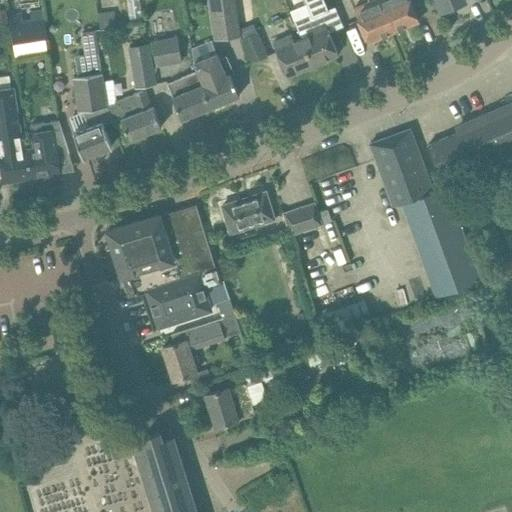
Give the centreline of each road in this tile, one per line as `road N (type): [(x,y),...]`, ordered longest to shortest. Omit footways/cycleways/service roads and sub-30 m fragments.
road 1 (tertiary): [(76,217),(443,83),(511,26)]
road 2 (residential): [(233,511),(133,376),(76,217)]
